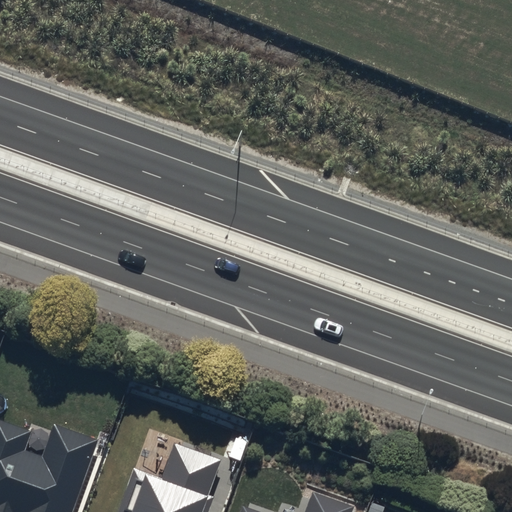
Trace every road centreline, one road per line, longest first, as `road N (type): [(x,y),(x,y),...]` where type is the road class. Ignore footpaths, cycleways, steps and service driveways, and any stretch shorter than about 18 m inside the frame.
road 1 (trunk): [(0,116),(511,301)]
road 2 (trunk): [(511,378),(0,194)]
